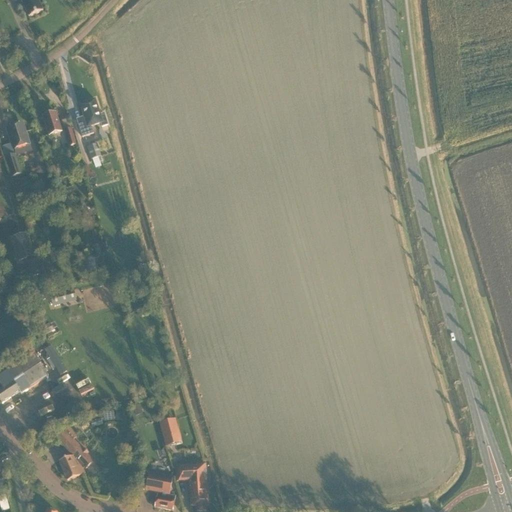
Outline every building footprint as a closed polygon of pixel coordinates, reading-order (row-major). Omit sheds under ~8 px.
[(21,0),(29,18),(43,12),(38,1),(40,1),(40,0),(18,0),(19,1),(21,0)] [(78,124),(82,138),(94,134),(91,127),(101,124),(102,127),(108,126),(104,114),(100,115),(95,100),(80,105),(85,121),(78,124)] [(43,117),(49,136),(62,132),(56,113),(43,117)] [(25,133),(22,124),(8,129),(11,138),(10,138),(14,151),(15,150),(27,146),(30,145),(26,133),(25,133)] [(64,131),(69,147),(76,145),(71,129),(64,131)] [(98,158),(100,163),(103,162),(97,144),(87,147),(91,160),(98,158)] [(22,175),(16,155),(5,158),(12,178),(22,175)] [(10,239),(18,262),(35,256),(28,233),(10,239)] [(41,275),(37,260),(27,263),(32,278),(41,275)] [(50,297),(53,306),(77,300),(74,291),(50,297)] [(26,320),(21,323),(25,328),(30,325),(26,320)] [(53,359),(49,361),(55,370),(51,372),(55,380),(70,372),(55,346),(48,350),(53,359)] [(48,377),(46,374),(34,355),(0,377),(0,385),(3,391),(0,392),(0,401),(2,405),(21,393),(21,395),(48,377)] [(87,369),(69,378),(72,386),(91,376),(87,369)] [(53,382),(32,395),(36,401),(57,387),(53,382)] [(60,403),(67,399),(70,404),(83,397),(81,393),(74,396),(69,385),(55,392),(60,403)] [(63,402),(52,408),(54,413),(65,407),(63,402)] [(45,405),(33,412),(39,421),(51,414),(45,405)] [(139,405),(132,407),(135,416),(142,414),(139,405)] [(163,423),(159,424),(162,435),(166,448),(173,446),(182,444),(175,420),(163,423)] [(65,431),(56,440),(86,470),(94,462),(87,455),(89,453),(84,449),(83,450),(73,440),(77,437),(69,429),(66,432),(65,431)] [(86,475),(83,468),(73,457),(59,462),(67,482),(86,475)] [(197,507),(196,511),(206,511),(206,507),(209,507),(207,467),(176,468),(177,483),(189,482),(190,508),(197,507)] [(150,474),(146,492),(158,494),(155,508),(173,511),(176,498),(170,497),(173,478),(150,474)] [(4,511),(9,511),(5,496),(0,497),(0,508),(1,511),(4,511)]
